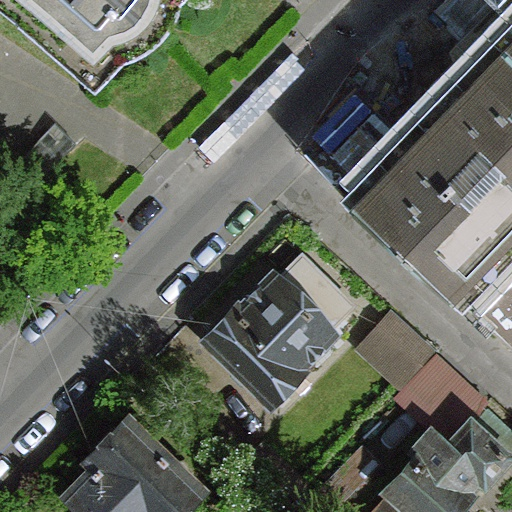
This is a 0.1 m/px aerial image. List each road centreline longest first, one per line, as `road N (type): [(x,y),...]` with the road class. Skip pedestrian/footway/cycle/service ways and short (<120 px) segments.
road 1 (residential): [(0,424),(272,156)]
road 2 (residential): [(511,370),(272,156)]
road 3 (residential): [(272,156),(422,0)]
